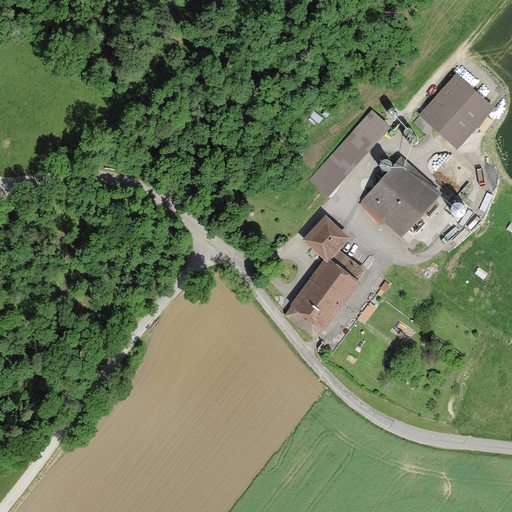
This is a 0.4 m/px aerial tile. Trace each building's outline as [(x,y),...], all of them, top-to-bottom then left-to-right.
[(493,107),(457,75),(414,123),(424,131),(430,124),(456,147),(493,107)] [(313,181),(326,193),(387,125),(373,113),(313,181)] [(382,161),(381,162),(380,164),(380,166),(381,167),(382,169),(383,170),(385,170),(386,170),(388,170),(389,169),(390,167),(391,166),(391,164),(390,163),(389,161),(387,160),(386,160),(384,160),(382,161)] [(396,166),(369,194),(407,228),(433,199),(396,166)] [(454,204),(453,205),(452,207),(452,209),(452,212),(454,213),(455,214),(457,215),(459,215),(461,214),(462,213),(464,211),(464,210),(464,208),(464,206),(462,204),(460,203),(458,202),(456,203),(454,204)] [(307,240),(327,258),(292,304),(293,305),(286,316),(316,338),(317,337),(316,336),(358,280),(357,279),(364,270),(335,249),(346,237),(326,218),(307,240)]
